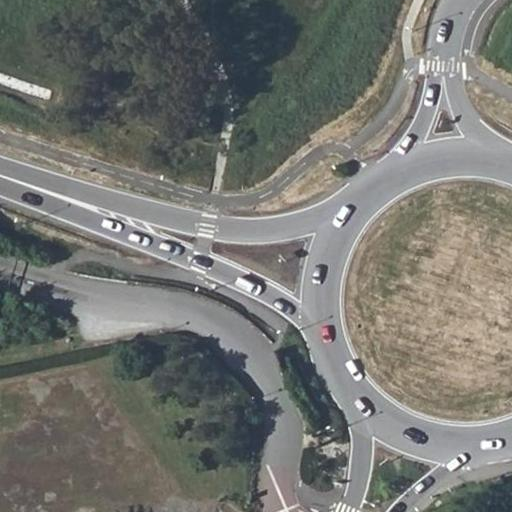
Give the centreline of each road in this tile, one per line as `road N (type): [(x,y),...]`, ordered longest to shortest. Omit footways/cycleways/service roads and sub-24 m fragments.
road 1 (tertiary): [(350,202),(299,223),(254,229),(75,201)]
road 2 (tertiary): [(75,201),(317,327)]
road 3 (primary): [(350,202),(316,274),(317,327)]
